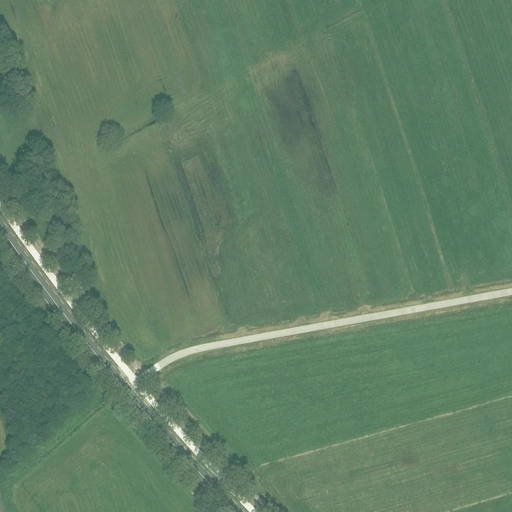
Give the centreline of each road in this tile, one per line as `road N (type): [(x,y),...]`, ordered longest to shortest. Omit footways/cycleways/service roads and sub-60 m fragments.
road 1 (unclassified): [(126,390),(186,351),(511,291)]
road 2 (secondary): [(126,390),(0,227)]
road 3 (secondary): [(235,511),(126,390)]
